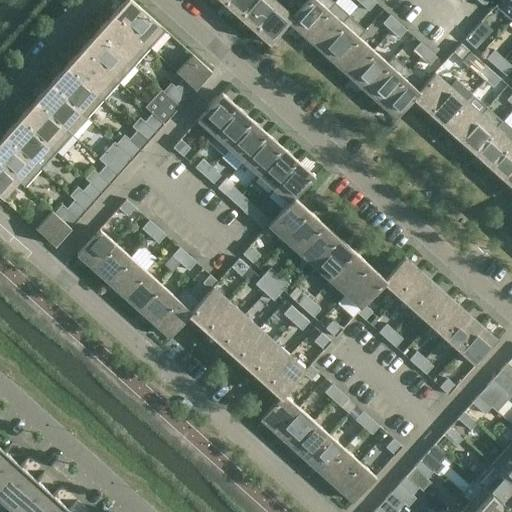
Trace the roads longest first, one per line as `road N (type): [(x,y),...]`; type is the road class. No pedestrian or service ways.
road 1 (residential): [(511,309),(164,0)]
road 2 (residential): [(323,511),(0,221)]
road 3 (residential): [(138,511),(0,388)]
road 4 (residential): [(0,101),(92,0)]
